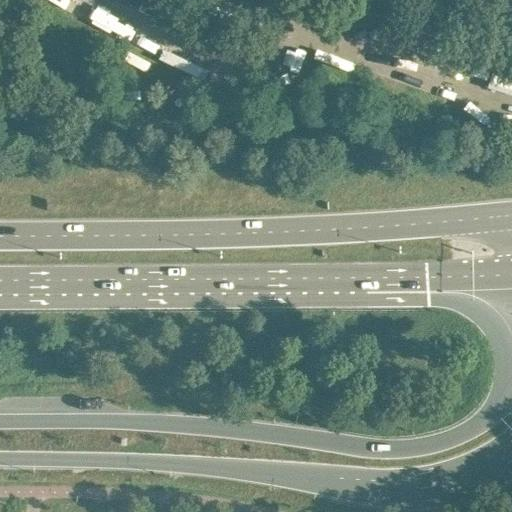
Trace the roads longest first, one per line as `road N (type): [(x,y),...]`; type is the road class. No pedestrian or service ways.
road 1 (unclassified): [(0,459),(244,468),(406,491),(461,484),(511,458)]
road 2 (unclassified): [(501,408),(451,439),(391,449),(175,423),(0,421)]
road 3 (secondary): [(511,215),(326,229),(0,234)]
road 4 (secondary): [(0,284),(458,277)]
road 5 (residential): [(314,23),(293,62),(270,80),(255,79),(104,0)]
road 6 (unclassified): [(511,86),(314,23)]
road 7 (secondary): [(458,277),(501,344),(501,408)]
